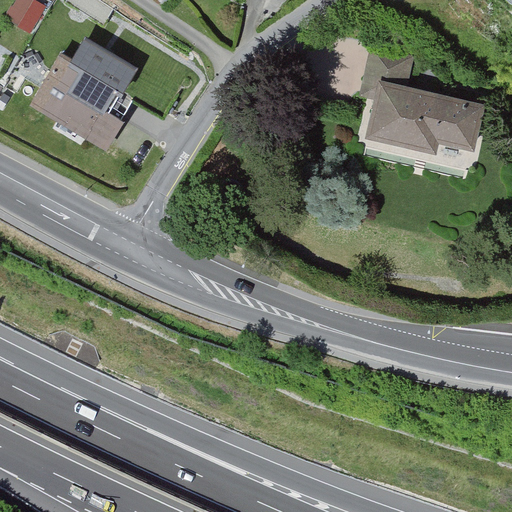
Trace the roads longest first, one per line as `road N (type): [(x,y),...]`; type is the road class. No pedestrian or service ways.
road 1 (tertiary): [(127,248),(329,329),(511,369)]
road 2 (residential): [(127,248),(238,69),(340,0)]
road 3 (motorway): [(367,511),(72,412)]
road 4 (motorway): [(287,511),(72,412)]
road 5 (tertiary): [(0,177),(127,248)]
